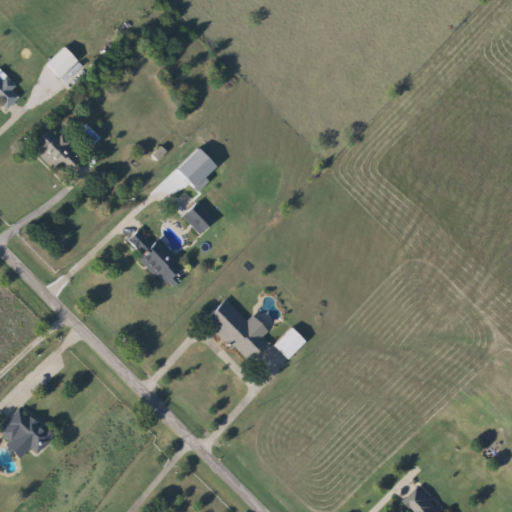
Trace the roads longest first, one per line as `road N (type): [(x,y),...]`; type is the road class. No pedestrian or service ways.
road 1 (residential): [(0,242),(268,511)]
road 2 (residential): [(207,451),(253,391),(230,359),(200,336),(147,391)]
